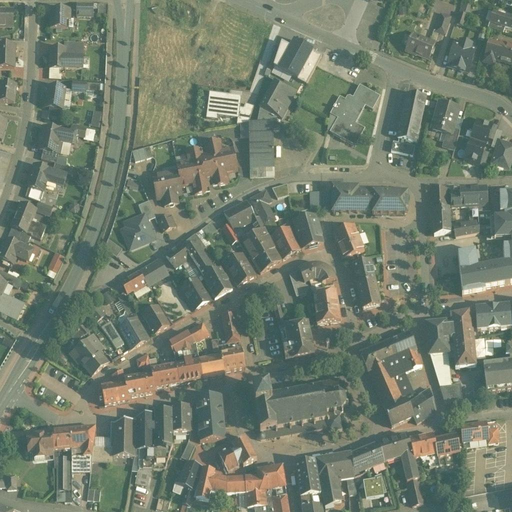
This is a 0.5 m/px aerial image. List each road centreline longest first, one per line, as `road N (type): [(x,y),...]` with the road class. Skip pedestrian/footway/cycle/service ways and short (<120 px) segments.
road 1 (secondary): [(123,0),(106,196),(66,294),(7,393)]
road 2 (residential): [(371,175),(271,183),(105,282)]
road 3 (residential): [(0,200),(30,77),(32,1)]
road 4 (residential): [(239,296),(326,252),(336,261),(359,346)]
road 5 (residential): [(79,400),(122,359),(239,296)]
road 6 (residential): [(236,384),(89,419)]
road 7 (residential): [(409,183),(419,200),(428,313)]
road 8 (tertiary): [(397,68),(484,97),(511,116)]
